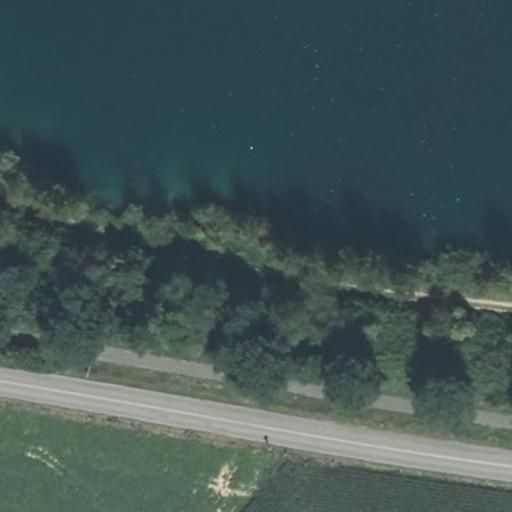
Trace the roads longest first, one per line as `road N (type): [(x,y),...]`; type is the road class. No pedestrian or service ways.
road 1 (track): [(0,192),(157,247),(327,285),(511,308)]
road 2 (secondary): [(0,379),(511,465)]
